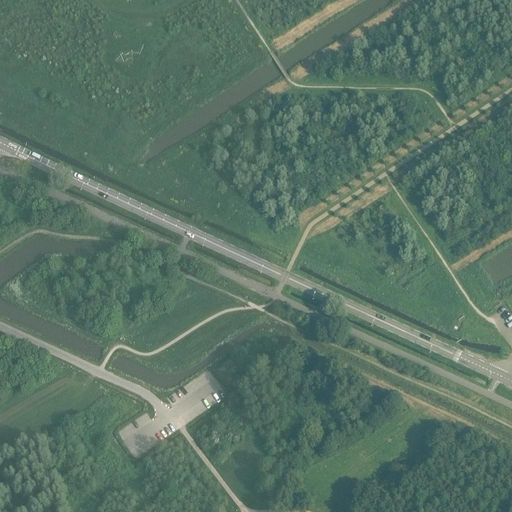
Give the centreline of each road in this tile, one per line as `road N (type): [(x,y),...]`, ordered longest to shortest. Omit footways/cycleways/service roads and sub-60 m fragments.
road 1 (secondary): [(0,143),(511,383)]
road 2 (unknown): [(0,252),(38,231),(113,241),(511,427)]
road 3 (unclassified): [(0,326),(159,406)]
